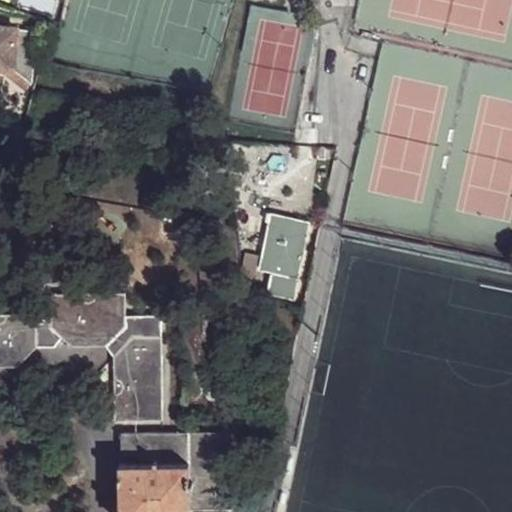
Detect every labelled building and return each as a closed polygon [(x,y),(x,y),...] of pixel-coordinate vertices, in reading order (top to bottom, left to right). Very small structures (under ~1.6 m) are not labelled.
[(0,74),(12,76),(17,33),(0,30),(0,74)] [(12,76),(0,74),(0,85),(11,87),(12,76)] [(273,213),(271,223),(295,227),(297,218),(273,213)] [(274,271),(301,276),(311,221),(297,218),(295,227),(271,223),(269,233),(261,268),(274,271)] [(255,280),(260,255),(248,253),(243,277),(255,280)] [(296,297),(301,276),(274,271),(270,292),(296,297)] [(79,290),(77,296),(79,301),(81,303),(83,304),(86,305),(89,304),(92,303),(94,301),(96,296),(94,291),(89,287),(84,287),(79,290)] [(79,301),(77,296),(47,296),(45,331),(67,350),(103,349),(107,345),(122,329),(121,314),(121,296),(96,296),(94,301),(92,303),(89,304),(86,305),(83,304),(81,303),(79,301)] [(0,368),(13,369),(33,347),(32,314),(6,316),(5,320),(3,322),(1,324),(0,324),(0,368)] [(107,345),(117,354),(133,336),(163,336),(163,314),(121,314),(122,329),(107,345)] [(123,380),(117,378),(113,380),(109,384),(108,390),(111,396),(117,399),(116,421),(165,422),(163,336),(133,336),(117,354),(133,370),(123,380)] [(117,354),(117,378),(123,380),(133,370),(117,354)] [(186,412),(185,396),(176,396),(176,412),(186,412)] [(194,511),(195,508),(237,508),(235,430),(128,431),(129,453),(142,453),(142,463),(124,463),(125,511),(194,511)]
